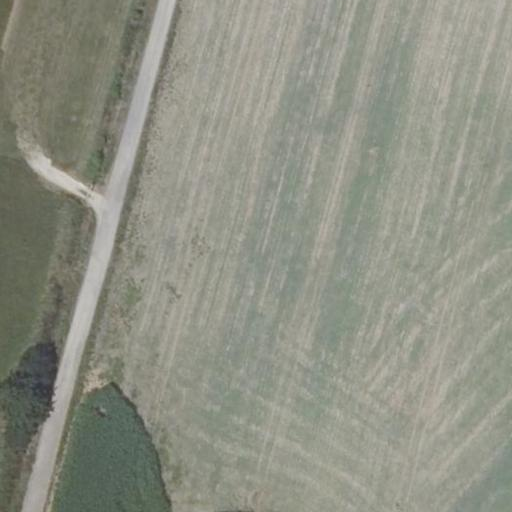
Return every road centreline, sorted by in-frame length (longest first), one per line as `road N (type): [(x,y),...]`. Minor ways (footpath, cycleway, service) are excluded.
road 1 (track): [(171,0),(38,511)]
road 2 (track): [(117,208),(74,193),(40,159),(30,121),(65,0)]
